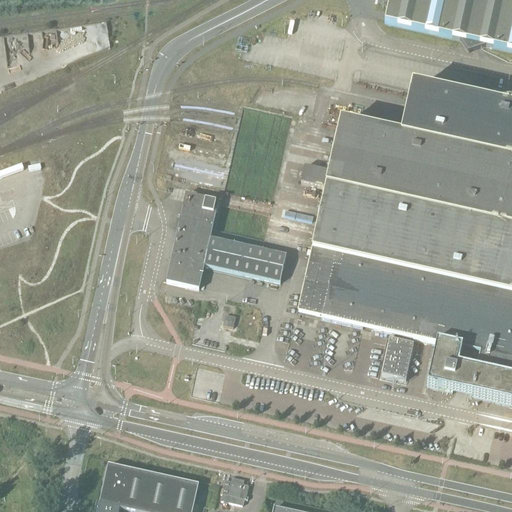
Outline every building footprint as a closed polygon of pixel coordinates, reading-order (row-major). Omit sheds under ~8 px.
[(385,21),(384,25),(390,26),(458,42),(460,42),(467,53),(481,49),(484,48),(485,48),(486,48),(491,49),(509,53),(511,54),(511,53),(511,0),(389,0),(388,6),(388,7),(387,13),(386,18),(385,21)] [(299,313),(298,316),(302,317),(320,321),(320,320),(329,322),(329,323),(331,323),(349,327),(351,328),(351,327),(360,329),(360,330),(362,330),(371,332),(372,332),(381,334),(383,335),(383,334),(388,336),(391,336),(391,337),(393,337),(402,339),(403,339),(404,339),(412,341),(414,342),(432,346),(436,347),(437,347),(428,389),(432,389),(438,391),(439,387),(442,388),(442,389),(448,391),(449,389),(452,390),(453,390),(454,385),(457,385),(457,386),(457,385),(469,388),(469,389),(470,388),(472,389),(470,398),(501,405),(511,407),(511,114),(508,114),(491,110),(412,92),(411,95),(410,102),(411,102),(410,105),(409,108),(408,112),(404,127),(401,141),(379,136),(340,127),(339,132),(340,132),(338,141),(338,142),(337,142),(336,147),(337,147),(336,148),(335,156),(335,157),(334,157),(333,162),(331,172),(330,171),(330,174),(304,168),(300,185),(321,189),(326,191),(325,194),(326,194),(326,195),(324,203),(323,203),(322,208),(323,208),(323,209),(321,216),(321,217),(320,217),(318,226),(319,227),(317,235),(316,235),(315,240),(316,240),(315,244),(314,249),(313,249),(313,251),(312,252),(311,259),(311,260),(310,261),(310,264),(310,265),(308,276),(307,276),(307,278),(305,287),(305,286),(304,289),(305,289),(302,301),(301,301),(301,303),(302,303),(300,312),(299,312),(299,313)] [(203,268),(210,241),(218,203),(202,200),(203,196),(195,194),(194,198),(186,196),(166,283),(198,291),(203,268)] [(286,258),(210,241),(203,268),(280,285),(286,258)] [(235,319),(225,317),(223,327),(233,329),(235,319)] [(405,384),(413,345),(389,340),(381,379),(405,384)] [(192,511),(198,487),(108,467),(99,506),(97,506),(97,505),(96,505),(94,511),(118,511),(119,511),(122,511),(192,511)] [(234,484),(225,482),(221,502),(223,503),(223,505),(226,506),(227,504),(242,507),(243,501),(245,501),(248,488),(239,485),(239,482),(234,481),(234,484)]
